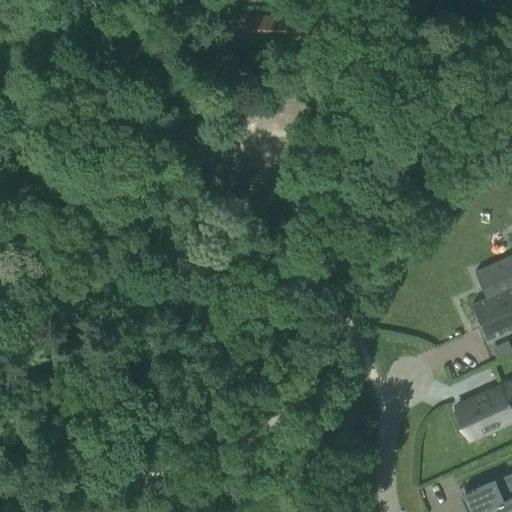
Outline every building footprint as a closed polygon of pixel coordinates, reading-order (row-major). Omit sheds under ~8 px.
[(246,39),(299,40),(299,18),(246,17),(246,39)] [(185,138),(174,143),(187,171),(198,166),(185,138)] [(485,298),(470,304),(485,339),(511,327),(511,255),(473,272),(485,298)] [(506,423),(511,420),(511,414),(508,405),(510,404),(508,400),(506,401),(499,386),(456,406),(470,439),(506,423)] [(494,480),(459,496),(465,511),(511,511),(511,472),(494,480)]
